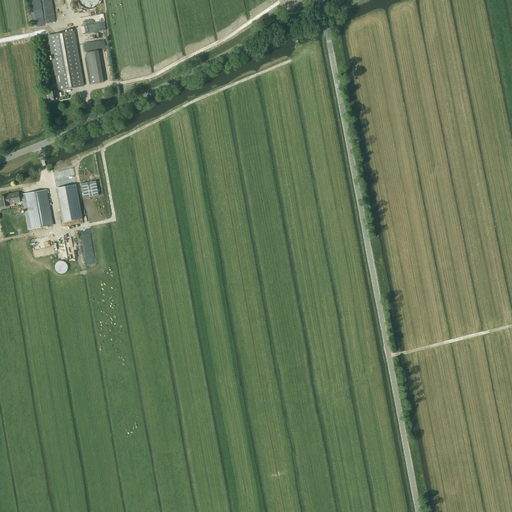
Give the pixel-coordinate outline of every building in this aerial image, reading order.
[(84,87),(74,32),(49,37),(58,88),(53,89),(53,92),(49,93),(50,102),(55,101),(55,99),(59,99),(58,91),(84,87)] [(104,83),(99,51),(87,54),(92,85),(104,83)] [(83,219),(76,184),(56,188),(63,223),(83,219)] [(23,199),(23,202),(24,202),(29,230),(53,226),(47,191),(22,195),(23,199)] [(23,199),(22,195),(19,196),(19,193),(7,195),(7,196),(0,196),(0,201),(1,207),(10,205),(10,204),(23,202),(23,199)]
